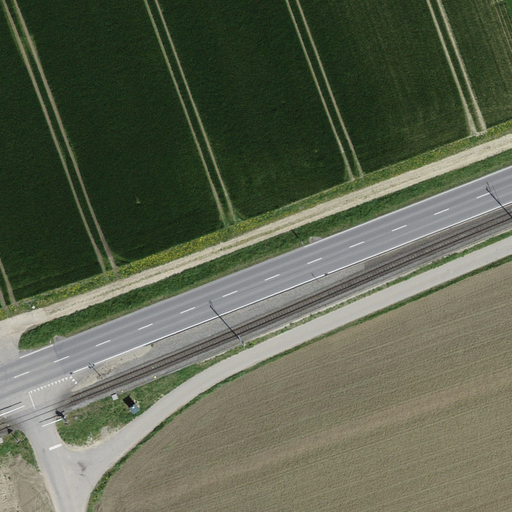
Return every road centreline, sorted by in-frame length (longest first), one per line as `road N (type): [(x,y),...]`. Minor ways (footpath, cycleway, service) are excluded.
road 1 (track): [(511,137),(19,324),(0,339)]
road 2 (secondary): [(21,375),(511,186)]
road 3 (track): [(62,482),(206,379),(511,244)]
road 4 (residential): [(21,375),(70,511)]
